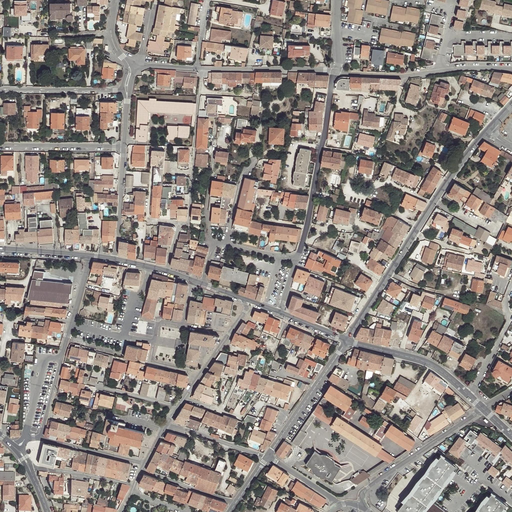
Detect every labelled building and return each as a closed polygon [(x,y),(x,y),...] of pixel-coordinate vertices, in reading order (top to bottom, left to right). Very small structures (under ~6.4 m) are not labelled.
[(277,0),(273,0),(271,14),(282,16),(285,2),(277,0)] [(358,0),(361,0),(362,1),(362,0),(348,0),(347,7),(350,8),(347,21),(360,24),(361,20),(360,20),(358,19),(359,14),(361,15),(362,15),(363,10),(360,10),(361,6),(360,6),(358,5),(358,0)] [(384,0),(381,0),(381,2),(380,4),(375,3),(376,1),(375,0),(367,0),(366,11),(386,15),(389,1),(384,0)] [(468,0),(459,0),(459,5),(461,6),(460,9),(458,9),(456,16),(459,16),(458,20),(455,20),(453,27),(462,29),(464,22),(466,22),(467,18),(465,18),(466,11),(468,11),(469,7),(467,7),(468,0)] [(481,0),(480,8),(487,10),(493,11),(493,13),(502,15),(502,13),(508,14),(511,14),(511,5),(504,4),(503,7),(495,5),(495,2),(487,0),(481,0)] [(21,15),(21,21),(30,20),(31,20),(31,13),(26,13),(26,1),(15,1),(15,8),(11,8),(11,15),(21,15)] [(198,4),(191,2),(188,24),(195,25),(198,4)] [(71,3),(50,3),(50,19),(56,19),(56,17),(67,17),(67,18),(68,20),(69,21),(71,21),(72,21),(73,20),(74,18),(74,17),(73,16),(73,15),(72,15),(71,14),(71,3)] [(133,5),(126,4),(125,10),(138,13),(140,7),(133,5)] [(165,5),(164,11),(177,14),(178,8),(173,7),(172,6),(165,5)] [(89,6),(88,7),(88,13),(95,13),(95,17),(95,20),(100,20),(100,6),(89,6)] [(217,6),(216,13),(220,14),(219,22),(226,23),(227,24),(227,22),(235,23),(237,24),(238,18),(237,18),(238,11),(232,10),(233,9),(217,6)] [(416,9),(416,10),(416,12),(411,11),(411,9),(411,8),(407,7),(407,9),(403,8),(402,9),(402,11),(397,10),(397,8),(397,7),(393,6),(390,19),(404,22),(404,20),(418,23),(420,9),(416,9)] [(138,13),(125,10),(124,16),(137,19),(138,13)] [(164,11),(158,10),(158,13),(157,15),(161,15),(163,15),(163,17),(176,20),(177,14),(164,11)] [(329,26),(331,15),(319,14),(309,13),(308,24),(315,25),(329,26)] [(430,21),(429,25),(431,25),(429,33),(427,32),(426,40),(427,40),(426,47),(424,47),(423,51),(425,51),(424,59),(432,61),(433,53),(437,54),(438,50),(434,49),(436,42),(440,43),(441,35),(437,34),(439,27),(443,28),(443,24),(440,24),(441,16),(433,14),(432,22),(430,21)] [(137,19),(124,16),(123,22),(129,23),(136,25),(137,19)] [(176,20),(163,17),(162,23),(168,24),(175,25),(176,20)] [(137,25),(136,25),(129,23),(127,38),(129,39),(137,40),(141,41),(143,33),(136,32),(137,25)] [(174,31),(175,25),(168,24),(162,23),(161,29),(173,31),(174,31)] [(3,27),(3,36),(11,36),(12,27),(7,27),(3,27)] [(412,33),(411,34),(411,36),(406,35),(406,33),(406,31),(402,31),(402,32),(398,31),(397,32),(397,34),(392,33),(392,31),(392,30),(388,29),(388,30),(388,32),(385,32),(386,30),(386,29),(382,28),(379,41),(399,45),(399,44),(413,47),(416,33),(412,33)] [(172,37),(172,33),(173,31),(161,29),(160,29),(158,35),(165,36),(172,37)] [(232,32),(215,29),(214,37),(212,36),(212,41),(222,43),(222,39),(230,40),(232,32)] [(260,46),(273,47),(274,36),(273,36),(273,32),(262,31),(262,35),(261,35),(260,46)] [(165,36),(158,35),(158,34),(156,42),(149,41),(148,48),(162,51),(163,47),(164,41),(165,36)] [(461,55),(466,55),(466,53),(473,53),(473,55),(477,55),(477,53),(485,53),(485,55),(492,55),(492,53),(500,53),(500,54),(504,54),(504,53),(511,52),(511,54),(511,39),(511,40),(511,43),(504,44),(503,40),(500,40),(500,44),(492,44),(492,40),(488,40),(488,46),(484,46),(484,44),(477,44),(477,40),(473,40),(473,44),(466,44),(465,40),(461,41),(461,44),(454,44),(454,53),(461,53),(461,55)] [(191,57),(192,41),(176,40),(175,45),(178,46),(177,58),(187,59),(187,58),(187,57),(191,57)] [(205,42),(203,41),(202,47),(204,47),(206,48),(206,50),(217,52),(217,53),(221,54),(221,53),(222,50),(231,51),(230,57),(246,59),(247,48),(225,44),(205,42)] [(49,53),(49,45),(34,44),(34,49),(32,49),(31,60),(38,60),(38,54),(45,55),(45,53),(49,53)] [(370,46),(355,44),(354,54),(361,55),(369,56),(370,46)] [(22,46),(7,45),(7,60),(13,60),(14,58),(22,58),(22,46)] [(289,56),(295,56),(295,55),(300,55),(305,55),(305,54),(309,54),(310,46),(289,45),(289,56)] [(71,49),(70,60),(78,60),(78,65),(86,65),(86,50),(84,49),(84,48),(72,47),(72,49),(71,49)] [(387,60),(387,63),(403,65),(404,56),(388,52),(387,55),(387,58),(387,60)] [(116,70),(117,64),(114,63),(104,62),(102,78),(113,79),(114,69),(116,70)] [(160,69),(155,69),(155,71),(158,72),(157,88),(162,88),(165,88),(170,88),(171,77),(171,75),(176,75),(176,70),(160,69)] [(180,71),(176,70),(176,75),(176,78),(184,78),(183,87),(194,88),(194,86),(195,85),(197,85),(197,78),(197,73),(188,73),(180,72),(180,71)] [(503,73),(494,71),(493,74),(490,74),(488,77),(492,78),(489,84),(498,87),(500,80),(503,73)] [(222,83),(222,73),(209,72),(209,83),(221,83),(222,83)] [(271,82),(282,82),(282,72),(263,72),(262,82),(271,82)] [(292,81),(297,82),(299,73),(288,72),(288,80),(292,81)] [(237,83),(246,83),(246,73),(242,73),(222,73),(222,83),(222,84),(229,84),(229,86),(237,86),(237,83)] [(255,80),(256,73),(246,73),(246,83),(250,83),(250,80),(255,80)] [(315,86),(316,75),(316,73),(299,73),(297,82),(304,82),(304,84),(309,84),(308,86),(315,86)] [(511,74),(510,74),(503,73),(500,80),(511,83),(511,74)] [(315,86),(327,86),(328,76),(316,75),(315,86)] [(466,80),(467,77),(461,75),(459,82),(465,84),(465,83),(466,80)] [(336,83),(335,85),(337,85),(337,89),(369,91),(370,88),(371,78),(349,77),(344,77),(342,77),(341,77),(340,78),(339,79),(338,80),(337,80),(336,81),(336,82),(336,83)] [(485,84),(467,77),(466,80),(467,81),(472,83),(470,89),(481,93),(485,84)] [(381,78),(371,78),(370,88),(380,88),(381,78)] [(401,79),(381,78),(380,88),(398,90),(399,86),(401,79)] [(444,97),(445,93),(443,92),(444,88),(448,89),(449,84),(441,82),(440,85),(435,83),(431,99),(434,100),(437,101),(439,96),(441,96),(444,97)] [(419,86),(411,84),(406,101),(416,104),(420,91),(418,90),(419,86)] [(485,84),(481,93),(491,97),(495,87),(485,84)] [(497,98),(501,101),(505,95),(506,96),(506,95),(504,94),(502,92),(497,98)] [(317,94),(314,111),(323,111),(324,107),(323,107),(323,105),(324,104),(326,95),(317,94)] [(503,104),(509,98),(506,96),(505,95),(501,101),(500,101),(503,104)] [(208,110),(208,116),(221,116),(221,115),(218,114),(219,104),(224,104),(224,98),(209,97),(209,104),(207,104),(207,110),(208,110)] [(192,114),(195,114),(196,103),(194,103),(181,102),(168,101),(156,101),(157,99),(149,98),(149,100),(138,100),(138,106),(137,117),(137,124),(141,124),(140,128),(137,128),(136,139),(147,140),(148,134),(148,125),(149,112),(167,113),(180,113),(192,114)] [(96,102),(96,113),(101,113),(101,112),(113,112),(117,112),(117,102),(96,102)] [(16,103),(4,103),(4,107),(1,107),(1,114),(16,114),(16,103)] [(77,129),(85,128),(90,129),(90,114),(91,114),(91,109),(77,108),(77,129)] [(29,117),(28,117),(27,127),(39,127),(39,117),(42,117),(42,109),(37,109),(37,112),(30,112),(29,111),(29,117)] [(485,115),(471,109),(467,119),(481,125),(485,115)] [(310,117),(310,118),(317,118),(317,129),(322,129),(323,111),(314,111),(310,111),(310,117)] [(101,112),(101,113),(101,127),(108,128),(108,125),(113,126),(113,112),(101,112)] [(447,114),(442,112),(439,119),(444,121),(447,114)] [(52,113),(52,128),(64,128),(65,113),(52,113)] [(358,119),(359,114),(350,113),(350,114),(341,113),(336,113),(334,128),(339,129),(339,130),(348,131),(350,118),(358,119)] [(391,126),(386,139),(393,141),(395,134),(394,134),(396,129),(400,130),(400,134),(404,134),(406,129),(406,125),(408,125),(408,119),(403,118),(403,114),(399,114),(399,122),(395,121),(394,121),(394,126),(391,126)] [(214,121),(214,117),(209,116),(209,118),(205,118),(205,117),(199,116),(199,117),(198,117),(198,128),(209,128),(209,120),(214,121)] [(380,127),(381,117),(375,117),(368,116),(366,116),(364,116),(363,126),(380,127)] [(469,123),(454,117),(451,124),(448,123),(447,127),(449,128),(465,134),(469,123)] [(235,142),(241,143),(242,140),(246,141),(252,141),(252,140),(256,140),(257,130),(246,129),(247,120),(238,118),(237,128),(244,129),(243,133),(237,132),(235,142)] [(301,123),(296,123),(294,123),(292,123),(291,130),(291,136),(301,136),(301,123)] [(178,126),(168,125),(167,139),(177,140),(178,126)] [(189,138),(190,129),(190,126),(179,126),(178,137),(189,138)] [(270,127),(269,140),(277,141),(277,143),(283,144),(284,128),(270,127)] [(209,128),(198,128),(197,137),(208,138),(208,135),(209,128)] [(375,137),(360,133),(357,143),(373,147),(375,137)] [(208,138),(197,137),(196,149),(197,149),(205,149),(207,149),(208,138)] [(427,138),(418,155),(421,156),(423,153),(431,156),(436,145),(435,145),(435,142),(429,140),(430,139),(427,138)] [(511,160),(511,156),(502,150),(501,151),(484,142),(480,147),(486,151),(481,160),(492,166),(493,164),(496,165),(498,163),(495,161),(499,153),(511,160)] [(191,146),(173,146),(173,151),(179,151),(178,166),(181,166),(188,166),(189,149),(191,149),(191,146)] [(294,171),(301,172),(307,173),(308,169),(311,150),(300,148),(300,152),(298,152),(298,156),(297,156),(296,163),(296,166),(295,171),(294,171)] [(151,216),(161,217),(161,216),(161,198),(162,197),(161,197),(163,176),(164,160),(164,158),(165,150),(162,150),(158,150),(152,149),(151,164),(155,164),(156,164),(156,167),(154,167),(154,174),(151,216)] [(196,160),(196,166),(207,168),(208,157),(207,157),(207,155),(205,154),(205,149),(197,149),(196,160)] [(139,164),(145,165),(145,154),(141,154),(141,150),(133,150),(132,166),(138,166),(139,164)] [(227,162),(229,152),(216,150),(215,161),(221,162),(227,162)] [(321,163),(321,165),(344,169),(346,158),(347,154),(334,152),(333,157),(331,156),(332,152),(324,150),(323,150),(321,163)] [(26,169),(39,169),(39,155),(26,155),(26,169)] [(13,156),(2,156),(2,169),(13,169),(13,156)] [(113,157),(103,157),(102,167),(113,168),(113,157)] [(374,158),(368,157),(368,160),(361,159),(359,171),(372,173),(374,158)] [(281,159),(271,159),(270,164),(265,163),(264,167),(265,167),(268,168),(267,173),(264,173),(263,178),(271,180),(271,182),(276,183),(278,172),(281,159)] [(64,160),(50,160),(50,171),(64,171),(64,160)] [(75,160),(75,169),(80,169),(89,169),(89,166),(89,163),(89,160),(75,160)] [(388,175),(392,165),(385,162),(381,173),(388,175)] [(392,178),(406,183),(410,173),(396,167),(397,166),(395,166),(392,174),(394,175),(392,178)] [(434,167),(426,179),(437,183),(442,175),(440,174),(439,173),(440,171),(434,167)] [(39,172),(39,169),(26,169),(26,171),(27,171),(27,173),(27,180),(37,180),(38,173),(39,172)] [(301,172),(294,171),(293,176),(294,176),(293,179),(294,180),(293,184),(305,186),(307,173),(301,172)] [(142,183),(149,184),(150,172),(143,172),(142,183)] [(186,176),(187,176),(187,173),(179,173),(179,176),(178,176),(177,176),(177,185),(180,185),(180,183),(180,181),(186,181),(186,176)] [(415,175),(410,173),(406,183),(412,185),(415,179),(417,180),(418,180),(420,176),(416,174),(415,175)] [(125,186),(132,186),(133,175),(126,175),(125,186)] [(235,223),(234,228),(248,232),(249,226),(250,226),(251,221),(253,212),(253,211),(250,210),(252,202),(255,203),(255,200),(257,194),(258,188),(254,188),(256,180),(251,179),(245,177),(241,194),(237,208),(238,208),(235,222),(235,223)] [(437,183),(427,179),(418,194),(422,196),(426,190),(431,193),(437,183)] [(114,180),(95,180),(95,181),(95,192),(102,192),(102,187),(113,188),(114,180)] [(222,196),(224,182),(224,181),(217,180),(212,180),(211,194),(222,196)] [(234,198),(236,184),(224,182),(222,196),(234,198)] [(473,194),(455,183),(449,194),(459,201),(460,200),(476,209),(482,199),(473,194)] [(163,187),(162,198),(169,199),(169,197),(168,197),(169,191),(171,191),(172,184),(162,184),(162,187),(163,187)] [(473,194),(482,199),(486,202),(489,204),(493,198),(483,191),(483,190),(482,189),(483,188),(478,185),(473,194)] [(503,187),(500,186),(493,198),(489,204),(494,207),(495,205),(493,204),(500,192),(501,190),(503,187)] [(258,188),(257,194),(264,195),(272,196),(271,200),(276,201),(277,197),(280,198),(281,197),(282,193),(281,192),(278,192),(275,191),(275,190),(267,189),(258,188)] [(42,199),(55,198),(54,190),(45,191),(41,191),(34,192),(35,199),(35,202),(42,201),(42,199)] [(331,194),(330,201),(337,202),(340,190),(336,190),(335,193),(335,195),(333,194),(331,194)] [(135,203),(146,203),(146,191),(136,191),(136,195),(134,194),(131,194),(131,199),(132,199),(132,200),(135,201),(135,203)] [(77,193),(78,210),(85,210),(85,206),(91,206),(91,202),(85,202),(85,197),(83,197),(83,192),(77,193)] [(294,207),(298,194),(291,193),(292,192),(286,192),(284,198),(283,203),(288,204),(288,207),(294,207)] [(98,196),(98,202),(113,202),(113,206),(117,206),(117,202),(118,194),(114,194),(114,193),(111,193),(111,194),(98,193),(98,196)] [(6,204),(6,218),(16,218),(21,218),(22,218),(21,203),(24,203),(24,194),(20,194),(15,194),(16,201),(16,203),(6,204)] [(295,208),(306,208),(309,196),(308,195),(298,194),(294,207),(295,208)] [(415,207),(423,210),(425,207),(427,203),(406,194),(401,205),(405,207),(405,206),(409,208),(414,209),(415,207)] [(72,198),(59,199),(60,217),(66,216),(65,212),(73,212),(72,198)] [(170,217),(170,215),(170,208),(167,208),(167,199),(162,198),(161,198),(161,203),(161,216),(170,217)] [(177,208),(177,207),(177,206),(183,206),(183,199),(176,199),(173,199),(169,199),(167,199),(167,208),(170,208),(170,215),(177,215),(177,208)] [(135,203),(135,201),(132,200),(132,203),(125,202),(124,209),(123,209),(123,213),(126,213),(126,214),(134,214),(135,203)] [(489,204),(486,202),(480,212),(489,218),(495,208),(494,207),(489,204)] [(144,221),(146,203),(135,203),(134,214),(134,220),(144,221)] [(200,220),(202,204),(192,204),(191,219),(200,220)] [(326,221),(329,206),(321,204),(317,219),(326,221)] [(333,222),(342,224),(343,225),(348,226),(349,223),(352,224),(354,217),(353,217),(354,213),(355,213),(356,209),(350,207),(348,211),(343,210),(344,206),(337,204),(333,222)] [(370,206),(366,204),(361,217),(379,223),(382,213),(369,208),(370,206)] [(213,206),(213,210),(212,221),(219,222),(221,208),(221,207),(215,206),(213,206)] [(187,220),(188,208),(177,208),(177,215),(177,218),(177,220),(187,220)] [(495,208),(489,218),(496,222),(497,220),(505,223),(506,222),(509,216),(495,208)] [(454,217),(439,209),(434,219),(449,227),(451,223),(454,217)] [(89,228),(88,224),(87,212),(78,212),(80,227),(80,229),(80,230),(80,242),(86,242),(86,235),(89,235),(89,230),(89,228)] [(39,240),(38,228),(37,216),(29,217),(29,232),(29,241),(39,240)] [(376,240),(377,240),(381,241),(382,239),(388,243),(394,232),(403,237),(410,226),(399,219),(391,216),(387,218),(379,233),(376,240)] [(454,217),(451,223),(452,223),(460,228),(464,230),(486,242),(490,234),(491,232),(480,226),(477,230),(454,217)] [(39,240),(39,244),(54,243),(52,219),(40,220),(41,228),(38,228),(39,240)] [(116,227),(117,221),(109,220),(109,240),(115,240),(116,227)] [(250,226),(248,232),(260,235),(262,229),(263,224),(251,221),(250,226)] [(263,224),(262,229),(270,231),(269,238),(270,241),(273,241),(275,240),(275,238),(277,226),(263,224)] [(170,245),(171,245),(173,235),(175,229),(175,228),(174,228),(174,227),(173,227),(172,226),(168,226),(160,225),(158,241),(158,243),(162,244),(170,245)] [(288,240),(300,242),(301,234),(302,229),(290,227),(283,227),(281,239),(288,240)] [(506,231),(502,230),(500,234),(498,238),(502,240),(502,239),(503,238),(508,240),(509,239),(511,240),(511,228),(508,227),(506,231)] [(80,230),(80,229),(74,229),(66,228),(65,242),(80,242),(80,230)] [(464,230),(460,228),(459,230),(453,228),(449,237),(460,241),(462,235),(464,230)] [(190,239),(191,230),(188,230),(187,234),(180,233),(179,240),(187,241),(187,238),(190,239)] [(374,239),(376,240),(379,233),(373,231),(372,234),(368,232),(367,236),(370,237),(374,239)] [(388,243),(396,248),(403,237),(394,232),(388,243)] [(490,234),(486,242),(491,245),(494,246),(496,241),(498,238),(490,234)] [(476,240),(462,235),(460,241),(458,245),(468,249),(470,245),(474,247),(476,240)] [(144,260),(151,262),(151,254),(152,245),(151,244),(151,239),(150,239),(150,240),(145,239),(145,250),(144,260)] [(198,240),(190,239),(190,243),(189,248),(190,249),(193,249),(196,250),(197,244),(198,240)] [(374,271),(380,274),(385,266),(382,264),(379,262),(377,261),(382,251),(384,252),(391,256),(396,248),(388,243),(382,239),(381,241),(376,248),(372,256),(371,258),(370,260),(368,263),(367,265),(366,266),(374,271)] [(128,243),(128,242),(120,240),(119,254),(128,255),(128,243)] [(357,253),(360,243),(352,240),(349,251),(357,253)] [(184,242),(178,241),(177,246),(176,248),(175,257),(181,258),(183,251),(184,242)] [(189,248),(190,243),(184,242),(183,251),(181,258),(178,268),(188,270),(191,258),(193,259),(194,253),(192,253),(189,252),(190,249),(189,248)] [(341,260),(344,261),(348,253),(333,248),(335,244),(331,242),(329,248),(338,252),(335,257),(341,260)] [(429,248),(426,247),(422,261),(432,264),(438,244),(431,242),(429,248)] [(128,255),(128,257),(136,258),(137,245),(128,243),(128,255)] [(201,245),(197,244),(196,250),(207,253),(209,248),(201,245)] [(161,247),(158,247),(156,263),(166,264),(166,262),(167,251),(168,248),(161,247)] [(335,273),(341,260),(335,257),(319,250),(317,254),(312,251),(308,260),(308,261),(308,262),(308,263),(308,264),(309,264),(310,265),(313,266),(311,269),(315,270),(316,268),(323,271),(325,268),(335,273)] [(202,274),(206,257),(195,254),(194,253),(193,259),(195,259),(193,267),(192,271),(202,274)] [(446,266),(462,269),(465,257),(458,255),(457,259),(455,258),(456,255),(447,253),(446,257),(448,257),(446,266)] [(466,267),(480,272),(485,256),(479,254),(477,260),(469,257),(466,267)] [(511,267),(511,260),(497,255),(492,269),(498,271),(498,272),(505,275),(508,266),(510,267),(511,267)] [(181,258),(175,257),(172,257),(170,266),(178,268),(181,258)] [(97,272),(99,262),(93,261),(91,271),(96,272),(97,272)] [(210,268),(208,276),(219,280),(223,265),(224,263),(212,261),(210,268)] [(10,262),(7,262),(7,263),(0,262),(0,270),(19,272),(20,263),(10,262)] [(118,270),(118,265),(117,265),(111,264),(110,264),(109,263),(105,263),(103,273),(109,274),(112,274),(114,275),(118,276),(119,270),(118,270)] [(426,268),(418,263),(410,276),(414,278),(419,281),(425,271),(426,268)] [(219,280),(218,284),(227,286),(233,288),(234,283),(234,281),(238,281),(237,284),(242,285),(242,283),(246,284),(249,272),(238,269),(238,267),(239,267),(234,266),(235,266),(234,268),(223,265),(219,280)] [(298,268),(294,279),(306,284),(311,273),(298,268)] [(44,271),(34,270),(33,276),(29,293),(28,299),(31,299),(31,304),(45,305),(58,307),(59,302),(70,303),(72,284),(57,282),(43,280),(44,271)] [(140,273),(137,273),(127,272),(122,288),(130,290),(130,284),(139,285),(140,278),(140,273)] [(167,281),(168,277),(153,273),(152,279),(163,281),(167,281)] [(250,273),(248,284),(253,285),(254,286),(255,285),(256,284),(258,275),(250,273)] [(370,279),(364,276),(361,274),(355,283),(367,290),(373,281),(370,279)] [(312,290),(321,293),(325,282),(310,276),(306,284),(304,290),(311,292),(312,290)] [(167,281),(166,291),(165,296),(171,297),(172,293),(174,294),(175,289),(177,284),(174,283),(174,282),(175,281),(169,278),(167,281)] [(487,278),(484,278),(484,281),(474,279),(473,284),(472,286),(471,290),(482,292),(484,282),(487,283),(487,282),(492,283),(493,280),(487,278)] [(166,291),(167,281),(163,281),(152,279),(148,292),(144,308),(142,317),(145,317),(148,318),(153,320),(157,300),(158,299),(159,299),(160,296),(165,297),(165,296),(166,291)] [(402,282),(400,282),(398,285),(393,282),(392,282),(391,283),(391,284),(391,285),(387,292),(401,300),(405,294),(400,290),(401,288),(400,286),(402,282)] [(179,283),(178,284),(176,294),(176,296),(175,301),(175,303),(184,305),(185,301),(187,291),(188,286),(187,285),(179,283)] [(248,284),(246,288),(244,294),(249,296),(253,285),(248,284)] [(258,293),(256,299),(260,300),(262,294),(265,287),(263,287),(264,285),(261,284),(260,288),(258,293)] [(253,285),(249,296),(252,297),(256,299),(258,293),(260,288),(258,287),(254,286),(253,285)] [(240,286),(238,293),(244,295),(244,294),(246,288),(240,286)] [(326,302),(329,303),(335,288),(332,286),(330,294),(324,291),(323,295),(328,297),(326,302)] [(12,298),(22,299),(25,288),(6,287),(5,303),(11,303),(12,298)] [(359,297),(335,288),(329,303),(353,312),(358,304),(353,303),(354,301),(357,302),(359,297)] [(110,297),(110,295),(106,293),(99,292),(95,290),(92,304),(108,307),(107,311),(112,312),(114,303),(112,303),(114,296),(112,296),(111,297),(111,298),(110,297)] [(431,309),(436,296),(436,295),(423,291),(420,300),(423,301),(422,305),(431,309)] [(504,314),(501,302),(494,300),(496,292),(491,291),(486,304),(504,314)] [(173,298),(165,297),(165,301),(164,302),(170,303),(170,301),(175,301),(176,296),(176,294),(174,294),(173,298)] [(443,296),(437,294),(437,296),(436,296),(431,309),(436,310),(443,298),(442,298),(443,296)] [(198,295),(196,301),(191,300),(190,305),(189,307),(197,308),(194,323),(194,324),(199,325),(201,315),(202,309),(204,297),(198,295)] [(315,322),(319,312),(301,306),(303,299),(293,295),(289,307),(289,308),(289,309),(289,310),(290,311),(290,312),(291,312),(315,322)] [(210,297),(204,296),(204,297),(202,309),(207,310),(211,310),(214,311),(215,307),(215,306),(215,305),(216,304),(216,299),(210,297)] [(458,311),(462,303),(445,297),(442,306),(455,310),(450,318),(452,320),(458,311)] [(216,298),(216,299),(216,304),(215,305),(215,306),(215,307),(214,311),(218,312),(222,312),(223,306),(220,305),(222,299),(216,298)] [(383,298),(377,309),(388,315),(395,304),(383,298)] [(225,300),(222,299),(220,305),(223,306),(222,312),(227,313),(231,314),(233,301),(227,300),(226,299),(225,300)] [(170,303),(164,302),(163,314),(163,317),(171,318),(174,303),(174,304),(175,303),(175,301),(170,301),(170,303)] [(183,312),(184,305),(175,303),(174,304),(175,304),(173,318),(181,320),(183,312)] [(470,306),(462,303),(458,311),(468,314),(470,306)] [(36,307),(26,306),(25,309),(24,314),(30,315),(30,313),(36,314),(36,307)] [(333,309),(326,306),(324,312),(331,315),(333,310),(333,309)] [(52,315),(53,308),(47,307),(46,307),(46,308),(45,308),(45,314),(48,315),(52,315)] [(197,308),(189,307),(187,321),(194,323),(197,308)] [(67,310),(67,309),(58,308),(53,308),(52,315),(55,315),(66,316),(67,310)] [(258,320),(262,311),(257,310),(257,311),(255,311),(252,318),(258,320)] [(333,310),(331,315),(334,316),(331,324),(343,329),(348,316),(333,310)] [(258,320),(260,320),(266,323),(268,316),(269,314),(262,311),(258,320)] [(266,323),(264,328),(268,330),(270,330),(278,334),(280,328),(278,327),(280,321),(268,316),(266,323)] [(408,338),(413,339),(414,337),(419,338),(420,339),(423,330),(420,329),(422,322),(415,319),(408,338)] [(31,337),(47,339),(49,330),(51,321),(46,320),(45,322),(44,327),(38,326),(36,326),(35,326),(33,326),(31,337)] [(452,320),(450,324),(461,330),(464,326),(452,320)] [(24,325),(21,325),(20,329),(21,330),(20,335),(26,336),(28,336),(31,337),(33,326),(32,326),(32,322),(25,321),(24,323),(27,323),(27,325),(24,325)] [(58,322),(51,321),(49,330),(52,331),(60,332),(61,326),(58,322)] [(239,328),(237,330),(241,332),(246,324),(243,322),(239,328)] [(434,344),(438,346),(444,335),(445,333),(447,328),(435,322),(434,324),(433,330),(427,340),(430,342),(434,344)] [(364,325),(363,324),(362,328),(361,327),(355,338),(356,339),(362,340),(370,342),(381,344),(384,329),(381,328),(382,324),(377,323),(376,330),(364,328),(364,325)] [(241,332),(241,333),(246,336),(248,333),(251,327),(246,324),(241,332)] [(285,330),(283,335),(286,336),(283,344),(289,347),(292,341),(295,342),(300,331),(296,330),(291,328),(290,327),(288,332),(285,330)] [(384,329),(381,344),(389,345),(390,339),(392,330),(391,330),(390,330),(384,329)] [(215,335),(192,331),(190,342),(201,343),(214,346),(214,343),(216,343),(219,338),(219,336),(215,336),(215,335)] [(301,332),(300,331),(295,342),(294,343),(299,345),(302,346),(306,348),(309,349),(313,337),(304,333),(301,332)] [(240,334),(236,333),(231,342),(245,348),(246,345),(249,338),(240,334)] [(449,352),(455,341),(451,338),(444,335),(438,346),(449,352)] [(317,339),(313,337),(309,349),(312,350),(312,351),(325,356),(330,344),(317,338),(317,339)] [(484,345),(488,348),(489,346),(484,343),(486,340),(482,337),(480,340),(474,337),(473,339),(479,343),(484,345)] [(249,338),(246,345),(255,349),(258,342),(250,339),(249,338)] [(148,349),(150,350),(151,346),(150,346),(149,346),(149,345),(149,344),(149,343),(137,341),(136,347),(148,349)] [(464,346),(455,341),(449,352),(458,357),(464,346)] [(18,342),(13,342),(11,361),(23,362),(23,361),(25,343),(18,342)] [(201,343),(190,342),(189,348),(200,350),(201,343)] [(260,344),(258,343),(257,345),(256,348),(257,348),(255,352),(259,354),(260,354),(261,355),(263,351),(258,349),(260,344)] [(80,348),(81,346),(77,345),(77,347),(72,346),(70,350),(70,351),(68,350),(67,351),(66,354),(66,355),(66,356),(68,357),(74,358),(78,359),(80,348)] [(128,345),(125,357),(135,360),(136,359),(137,359),(138,359),(139,359),(144,360),(146,360),(148,349),(136,347),(128,345)] [(87,362),(89,350),(80,348),(78,359),(79,360),(82,360),(87,362)] [(189,348),(186,363),(197,365),(199,355),(200,350),(189,348)] [(358,360),(361,350),(355,349),(352,358),(350,357),(348,364),(350,365),(352,365),(354,359),(355,359),(358,360)] [(92,364),(93,364),(93,363),(95,357),(96,352),(89,350),(87,362),(88,363),(92,364)] [(363,351),(361,350),(358,360),(355,359),(354,365),(356,366),(368,369),(368,367),(369,363),(371,353),(363,351)] [(229,354),(221,352),(215,361),(216,361),(224,364),(224,365),(227,365),(229,354)] [(95,357),(93,363),(101,365),(101,366),(107,367),(108,362),(109,357),(103,355),(104,355),(97,353),(96,358),(95,357)] [(247,355),(243,354),(239,353),(238,356),(237,363),(238,363),(239,364),(245,365),(247,355)] [(375,354),(371,353),(369,363),(368,367),(369,367),(374,368),(376,369),(382,370),(384,356),(375,354)] [(476,358),(466,353),(460,363),(470,369),(476,358)] [(233,355),(229,354),(227,365),(230,366),(231,363),(237,365),(238,363),(237,363),(238,356),(236,356),(233,355)] [(387,357),(384,356),(382,370),(391,373),(394,359),(387,357)] [(308,362),(309,359),(305,357),(304,360),(301,366),(300,368),(300,369),(299,369),(298,374),(303,376),(306,369),(309,362),(308,362)] [(288,364),(286,370),(297,374),(298,374),(299,369),(300,369),(300,368),(301,366),(304,360),(300,358),(296,367),(288,364)] [(128,367),(130,360),(126,359),(125,363),(114,360),(110,376),(119,379),(121,373),(121,372),(120,372),(120,371),(123,371),(127,372),(128,367)] [(137,362),(130,360),(128,367),(139,370),(141,363),(137,362)] [(280,363),(273,360),(271,367),(278,370),(280,363)] [(499,374),(510,380),(511,376),(511,367),(499,360),(493,370),(494,371),(493,371),(493,372),(493,373),(494,374),(495,375),(496,375),(497,375),(498,375),(499,375),(499,374)] [(224,364),(216,361),(209,370),(210,370),(209,372),(215,374),(221,376),(221,374),(224,365),(224,364)] [(227,365),(224,365),(221,374),(223,374),(224,372),(232,374),(232,376),(235,377),(235,374),(236,374),(238,365),(237,365),(231,363),(230,366),(227,365)] [(163,370),(147,366),(146,371),(145,376),(159,380),(168,382),(187,386),(188,379),(187,375),(174,372),(163,370)] [(139,370),(128,367),(127,372),(132,373),(138,375),(137,378),(144,380),(144,378),(145,376),(146,371),(139,370)] [(342,370),(336,367),(334,371),(329,379),(332,381),(333,382),(336,383),(337,384),(340,377),(343,372),(343,371),(343,370),(342,370)] [(84,375),(85,370),(77,368),(76,371),(76,374),(77,374),(77,376),(79,377),(78,381),(82,382),(84,375)] [(255,370),(254,370),(250,369),(249,371),(246,370),(246,372),(245,376),(243,379),(239,378),(237,384),(241,385),(245,386),(249,387),(251,380),(253,373),(254,373),(255,370)] [(425,381),(434,387),(441,379),(431,371),(428,375),(427,378),(425,381)] [(215,374),(209,372),(208,372),(205,376),(208,377),(208,378),(213,380),(215,380),(219,382),(221,376),(215,374)] [(258,382),(260,375),(254,373),(253,373),(251,380),(258,382)] [(14,375),(5,374),(5,378),(3,378),(2,383),(9,384),(15,385),(15,379),(14,379),(14,375)] [(511,380),(510,380),(499,374),(499,375),(498,375),(496,378),(508,385),(511,380)] [(261,375),(260,375),(258,382),(256,389),(260,391),(263,392),(268,379),(260,377),(261,375)] [(208,377),(205,376),(200,383),(205,385),(208,378),(208,377)] [(414,387),(416,384),(407,379),(401,376),(397,382),(412,390),(414,387)] [(346,380),(340,377),(337,384),(338,384),(339,385),(340,385),(341,386),(342,386),(346,380)] [(68,390),(70,382),(61,379),(59,387),(60,387),(65,389),(64,392),(68,392),(68,390)] [(271,380),(268,379),(263,392),(270,394),(272,394),(276,381),(271,380)] [(285,379),(283,383),(279,396),(287,399),(290,390),(293,390),(294,387),(291,386),(293,381),(285,379)] [(442,393),(448,384),(441,379),(434,387),(442,393)] [(76,382),(71,380),(70,382),(68,390),(71,390),(73,391),(73,393),(72,395),(76,395),(76,394),(77,392),(79,383),(76,382)] [(256,389),(258,382),(251,380),(249,387),(251,388),(256,389)] [(143,383),(140,395),(146,396),(150,384),(148,384),(148,382),(143,381),(143,383)] [(277,382),(276,381),(272,394),(279,396),(283,383),(277,382)] [(433,390),(434,387),(425,381),(424,383),(433,390)] [(410,393),(412,390),(397,382),(393,387),(396,389),(402,392),(408,395),(410,393)] [(82,383),(79,383),(77,392),(76,394),(80,395),(80,398),(89,400),(92,391),(84,389),(85,384),(82,383)] [(205,385),(200,383),(196,390),(193,396),(192,395),(190,398),(193,399),(194,396),(200,399),(202,394),(203,392),(203,391),(204,390),(205,385)] [(215,389),(211,387),(205,385),(204,390),(203,391),(203,392),(202,394),(200,399),(212,403),(214,396),(212,396),(213,394),(215,389)] [(343,415),(350,420),(356,410),(353,408),(352,407),(349,405),(353,399),(341,392),(331,385),(327,390),(324,396),(335,403),(346,410),(343,415)] [(387,400),(391,402),(395,394),(405,400),(406,396),(396,390),(387,385),(383,392),(380,396),(384,398),(387,400)] [(156,399),(164,401),(167,390),(164,389),(164,387),(159,386),(156,399)] [(450,395),(454,392),(448,386),(445,391),(450,395)] [(106,395),(97,392),(95,400),(94,402),(94,404),(98,405),(99,403),(113,407),(113,405),(115,397),(106,395)] [(373,407),(374,407),(376,403),(370,399),(370,398),(367,396),(365,395),(363,393),(362,399),(367,403),(373,407)] [(379,399),(382,401),(389,405),(391,402),(387,400),(384,398),(380,396),(379,399)] [(511,405),(511,397),(503,402),(511,405)] [(8,411),(17,413),(18,407),(21,407),(21,405),(18,404),(19,399),(10,398),(8,411)] [(71,407),(72,406),(62,403),(57,402),(54,412),(59,414),(69,416),(71,407)] [(511,405),(503,402),(501,402),(498,404),(495,410),(511,416),(511,412),(511,405)] [(459,403),(453,407),(446,412),(445,410),(442,412),(443,414),(431,422),(432,425),(429,427),(430,428),(427,430),(430,435),(449,423),(446,418),(449,416),(452,421),(465,412),(459,403)] [(312,413),(316,415),(322,419),(327,422),(331,416),(324,412),(325,409),(321,406),(318,404),(312,413)] [(446,412),(453,407),(451,404),(444,408),(445,410),(446,412)] [(206,409),(194,406),(192,410),(191,412),(202,416),(206,409)] [(192,410),(183,407),(180,412),(174,421),(179,422),(182,418),(184,415),(185,413),(186,414),(187,411),(191,412),(192,410)] [(276,410),(274,409),(268,407),(264,419),(263,418),(260,427),(263,428),(268,430),(269,430),(272,421),(274,422),(277,410),(276,410)] [(382,418),(366,408),(364,410),(377,419),(380,421),(382,418)] [(208,423),(213,413),(207,410),(202,421),(207,422),(208,423)] [(219,427),(223,416),(213,413),(208,423),(211,424),(219,427)] [(301,429),(305,432),(316,415),(312,413),(311,414),(303,426),(301,429)] [(247,414),(243,421),(245,422),(248,423),(249,423),(252,424),(253,425),(256,420),(257,418),(247,414)] [(412,421),(407,427),(413,432),(422,419),(416,414),(415,417),(412,421)] [(182,418),(179,422),(180,423),(185,424),(189,417),(184,415),(183,418),(182,418)] [(230,417),(224,415),(223,416),(219,427),(219,429),(218,430),(224,433),(225,430),(228,424),(230,417)] [(327,422),(332,425),(336,419),(331,416),(327,422)] [(376,455),(380,449),(382,446),(379,444),(372,439),(365,434),(351,425),(348,423),(341,419),(338,416),(336,419),(332,425),(331,426),(338,430),(353,440),(371,452),(376,455)] [(372,422),(363,416),(359,422),(368,428),(372,422)] [(200,424),(201,422),(202,422),(189,417),(185,424),(185,425),(187,425),(198,429),(200,424)] [(236,419),(230,417),(228,424),(225,430),(232,433),(234,428),(235,426),(236,424),(237,422),(238,420),(236,419)] [(77,418),(75,425),(82,427),(83,427),(84,428),(86,423),(86,421),(84,420),(77,418)] [(105,442),(103,448),(109,450),(110,443),(115,444),(114,451),(128,455),(131,443),(141,446),(144,432),(123,427),(124,423),(107,419),(103,433),(103,434),(106,435),(105,442)] [(58,430),(60,423),(49,420),(47,428),(50,429),(50,428),(58,430)] [(72,426),(73,425),(64,422),(60,421),(58,430),(60,430),(58,440),(64,441),(66,437),(70,438),(72,426)] [(385,434),(409,450),(415,441),(404,434),(404,433),(392,424),(389,429),(382,424),(376,434),(382,439),(385,434)] [(81,428),(72,426),(70,438),(79,440),(80,435),(81,428)] [(45,436),(58,440),(60,430),(58,430),(50,428),(50,429),(47,428),(45,436)] [(269,430),(268,430),(267,434),(253,429),(252,433),(251,435),(250,439),(262,443),(268,445),(271,442),(274,437),(277,433),(270,431),(269,430)] [(304,437),(307,433),(305,432),(301,429),(298,433),(304,437)] [(476,438),(479,435),(471,429),(464,439),(467,441),(471,445),(476,438)] [(100,441),(105,442),(106,435),(103,434),(87,430),(86,432),(88,433),(87,442),(90,443),(90,445),(99,447),(100,441)] [(178,435),(168,432),(165,439),(170,440),(173,441),(174,441),(175,442),(178,443),(184,446),(188,438),(184,437),(178,435)] [(479,435),(476,438),(479,441),(473,449),(477,452),(488,437),(481,432),(479,435)] [(298,433),(293,441),(292,442),(298,446),(304,437),(298,433)] [(382,439),(376,434),(372,439),(379,444),(382,439)] [(455,443),(469,454),(472,451),(465,445),(467,441),(464,439),(460,436),(455,443)] [(487,447),(491,449),(495,443),(488,437),(477,452),(481,455),(487,447)] [(282,444),(276,453),(283,458),(285,455),(287,453),(288,451),(290,449),(292,446),(285,441),(282,444)] [(57,455),(59,446),(44,443),(39,463),(55,468),(57,455)] [(461,454),(466,458),(469,454),(455,443),(449,451),(456,455),(458,452),(461,454)] [(503,448),(495,443),(491,449),(493,451),(487,459),(491,462),(500,451),(503,449),(503,448)] [(176,446),(172,444),(170,449),(168,452),(170,454),(172,455),(176,446)] [(503,449),(500,451),(503,453),(501,456),(504,459),(511,451),(511,450),(506,445),(503,448),(503,449)] [(68,448),(59,446),(57,455),(63,457),(60,468),(65,469),(67,461),(68,460),(68,458),(69,457),(72,457),(74,450),(68,448)] [(385,460),(389,463),(392,461),(395,459),(380,449),(376,455),(385,461),(385,460)] [(80,451),(74,450),(72,457),(74,458),(73,461),(80,462),(87,464),(88,458),(78,456),(80,451)] [(163,452),(157,450),(155,454),(151,461),(158,464),(165,452),(163,452)] [(188,453),(182,450),(179,455),(179,456),(178,458),(181,459),(185,461),(188,453)] [(320,453),(315,451),(306,464),(310,467),(311,467),(312,470),(314,473),(317,475),(319,476),(322,477),(324,478),(327,477),(327,478),(332,481),(341,468),(336,464),(334,461),(333,459),(332,458),(329,456),(324,454),(322,454),(320,454),(320,453)] [(158,464),(163,467),(170,456),(170,454),(167,453),(166,453),(165,452),(158,464)] [(246,474),(254,460),(246,457),(240,453),(234,464),(244,469),(242,472),(246,474)] [(457,466),(442,454),(439,458),(437,461),(436,460),(431,467),(432,468),(422,480),(421,479),(416,486),(418,487),(406,502),(405,501),(402,505),(406,508),(403,511),(421,511),(454,469),(457,466)] [(108,458),(98,456),(96,473),(100,474),(106,475),(108,458)] [(170,470),(170,469),(175,458),(170,456),(163,467),(170,470)] [(398,511),(403,511),(406,508),(402,505),(405,501),(406,502),(418,487),(416,486),(421,479),(422,480),(432,468),(431,467),(436,460),(437,461),(439,458),(437,456),(431,462),(425,473),(417,481),(410,492),(402,500),(397,507),(400,509),(398,511)] [(112,459),(108,458),(106,475),(112,477),(115,477),(118,461),(112,459)] [(170,469),(175,471),(180,460),(175,458),(170,469)] [(215,471),(211,470),(208,479),(200,476),(196,484),(195,487),(214,493),(217,485),(219,481),(221,475),(226,462),(220,459),(215,471)] [(175,471),(180,473),(184,462),(180,460),(175,471)] [(255,461),(254,460),(246,474),(248,475),(255,461)] [(367,473),(371,475),(378,471),(387,464),(389,463),(385,460),(385,461),(367,473)] [(80,462),(73,461),(72,468),(79,469),(80,462)] [(121,478),(124,462),(118,461),(115,477),(121,478)] [(150,464),(146,470),(154,473),(154,472),(156,468),(158,464),(151,461),(150,464)] [(187,476),(193,463),(185,461),(184,462),(180,473),(187,476)] [(131,464),(124,462),(121,478),(127,480),(128,475),(131,464)] [(208,479),(211,470),(200,466),(193,463),(187,476),(186,480),(195,483),(196,484),(200,476),(208,479)] [(289,475),(273,465),(270,470),(272,471),(270,475),(278,480),(278,481),(283,485),(289,475)] [(272,471),(270,470),(269,469),(266,475),(277,483),(278,481),(278,480),(270,475),(272,471)] [(421,511),(424,511),(437,497),(444,486),(452,478),(456,471),(454,469),(421,511)] [(351,480),(357,485),(360,483),(367,478),(371,475),(367,473),(364,471),(360,474),(358,472),(354,475),(355,477),(351,480)] [(3,490),(2,500),(14,501),(14,473),(0,472),(0,485),(3,485),(3,490)] [(149,488),(164,494),(164,491),(167,483),(163,482),(164,481),(161,480),(160,481),(158,480),(158,479),(157,479),(150,476),(144,474),(139,484),(149,488)] [(63,482),(63,480),(58,479),(59,478),(49,477),(49,482),(53,483),(53,490),(53,491),(54,491),(54,492),(54,493),(53,493),(54,494),(54,495),(55,495),(56,495),(63,496),(63,495),(63,487),(63,482)] [(306,486),(297,480),(291,490),(302,498),(303,496),(310,500),(309,502),(320,507),(323,504),(324,505),(326,501),(325,499),(306,486)] [(87,492),(88,486),(75,484),(75,483),(71,482),(71,490),(71,497),(85,500),(86,497),(87,494),(87,492)] [(167,483),(164,491),(175,495),(177,486),(167,483)] [(125,496),(130,488),(127,487),(121,485),(118,497),(123,499),(125,496)] [(278,490),(269,485),(260,502),(256,501),(255,504),(258,506),(260,503),(269,508),(278,490)] [(185,502),(188,493),(179,489),(180,487),(177,486),(175,495),(173,498),(185,502)] [(205,500),(207,496),(202,495),(192,491),(187,502),(201,508),(203,504),(205,504),(206,501),(205,500)] [(507,504),(492,493),(490,496),(487,499),(486,498),(481,505),(483,506),(478,511),(501,511),(505,507),(507,504)] [(487,499),(490,496),(488,495),(482,500),(476,511),(474,511),(478,511),(483,506),(481,505),(486,498),(487,499)] [(202,508),(208,510),(213,498),(210,497),(207,496),(205,500),(206,501),(205,504),(203,504),(201,508),(202,508)] [(18,509),(18,510),(24,510),(24,511),(30,511),(31,497),(19,497),(19,505),(16,505),(16,509),(18,509)] [(222,511),(227,504),(226,503),(213,498),(208,510),(212,511),(222,511)] [(107,502),(106,502),(105,501),(100,500),(98,499),(97,503),(96,506),(100,507),(102,507),(105,507),(107,502)] [(285,511),(289,505),(282,502),(277,511),(285,511)] [(306,506),(300,502),(296,509),(298,510),(297,511),(312,511),(314,510),(306,506)]
